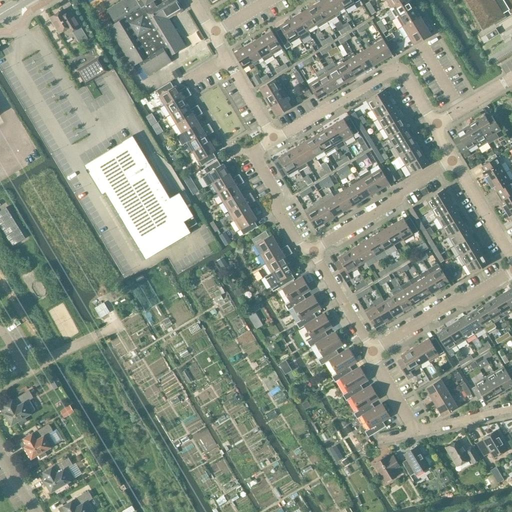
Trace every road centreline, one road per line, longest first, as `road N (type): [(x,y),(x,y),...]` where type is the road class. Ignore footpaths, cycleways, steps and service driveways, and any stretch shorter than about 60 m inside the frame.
road 1 (residential): [(273,139),(390,73),(407,79),(435,124)]
road 2 (residential): [(313,251),(452,160)]
road 3 (residential): [(371,352),(511,269)]
road 4 (residential): [(313,251),(297,245),(257,164),(260,147),(273,139)]
road 5 (residential): [(273,139),(211,33)]
